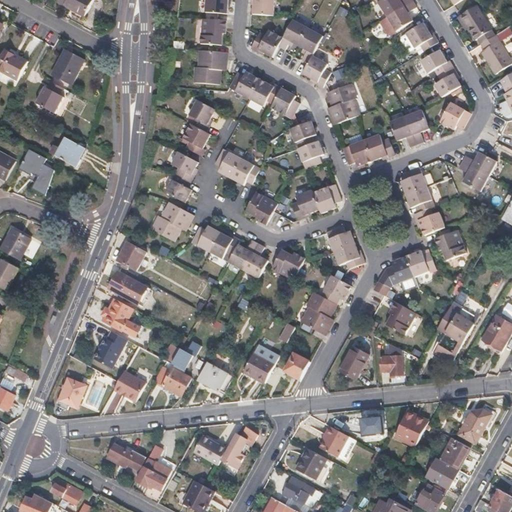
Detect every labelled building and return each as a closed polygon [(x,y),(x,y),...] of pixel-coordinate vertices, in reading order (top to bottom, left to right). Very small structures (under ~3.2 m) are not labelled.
[(95,0),(60,0),(60,1),(87,16),(95,0)] [(205,0),(204,13),(217,14),(227,15),(228,0),(205,0)] [(252,0),(252,15),(273,17),(274,0),(252,0)] [(376,0),(378,2),(377,3),(387,18),(412,1),(411,0),(401,0),(401,1),(400,0),(376,0)] [(416,7),(412,1),(387,18),(379,22),(388,34),(391,34),(412,21),(407,13),(416,7)] [(460,24),(463,22),(467,29),(473,40),(476,38),(479,44),(494,35),(475,5),(456,17),(460,24)] [(217,21),(201,20),(199,44),(215,45),(221,46),(223,22),(217,21)] [(308,28),(293,20),(282,38),(278,47),(285,51),(290,41),(298,46),(308,28)] [(422,23),(400,37),(399,40),(405,50),(409,52),(414,48),(417,55),(437,43),(434,36),(431,38),(422,23)] [(323,37),(308,28),(298,46),(308,51),(303,60),(309,63),(312,57),(323,37)] [(266,37),(259,34),(250,49),(257,52),(258,50),(272,57),(278,47),(282,38),(269,31),(266,37)] [(483,50),(480,51),(494,74),(511,63),(494,35),(479,44),(483,50)] [(29,62),(6,49),(0,60),(0,70),(19,81),(29,62)] [(86,61),(67,51),(53,76),(72,86),(86,61)] [(214,52),(199,51),(198,68),(195,68),(194,83),(219,85),(220,66),(226,66),(227,53),(214,52)] [(439,51),(420,62),(427,73),(434,69),(437,75),(452,66),(448,61),(445,62),(439,51)] [(312,57),(309,63),(304,72),(319,80),(318,83),(317,85),(323,88),(323,87),(331,73),(325,70),(327,65),(312,57)] [(452,66),(437,75),(440,80),(434,84),(442,97),(460,86),(452,74),(455,72),(452,66)] [(238,73),(235,78),(229,88),(249,99),(260,80),(246,72),(244,76),(238,73)] [(511,72),(498,81),(505,93),(508,98),(505,100),(511,110),(511,72)] [(274,88),(260,80),(249,99),(269,110),(271,108),(281,89),(275,86),(274,88)] [(48,88),(45,87),(37,104),(55,114),(64,98),(60,95),(64,88),(51,82),(48,88)] [(351,84),(327,93),(334,111),(329,113),(334,126),(359,116),(353,100),(357,98),(351,84)] [(289,93),(281,89),(271,108),(292,120),(300,104),(294,101),(294,99),(288,96),(289,93)] [(197,101),(189,116),(194,119),(191,125),(206,133),(209,127),(207,126),(215,111),(203,104),(197,101)] [(471,114),(450,103),(439,122),(445,125),(454,129),(456,126),(463,130),(471,114)] [(421,109),(405,116),(417,144),(424,141),(421,132),(425,130),(429,129),(421,109)] [(405,116),(389,122),(397,141),(407,138),(410,147),(417,144),(405,116)] [(299,127),(291,130),(298,150),(314,144),(312,137),(316,136),(311,122),(299,127)] [(206,133),(191,125),(184,139),(189,142),(185,148),(190,151),(201,157),(204,151),(202,149),(210,135),(206,133)] [(380,134),(364,140),(372,161),(387,156),(388,158),(395,155),(387,136),(381,138),(380,134)] [(61,149),(62,149),(58,157),(77,167),(81,159),(78,158),(84,147),(66,138),(61,149)] [(364,140),(343,149),(349,165),(356,163),(357,167),(372,161),(364,140)] [(314,144),(298,150),(305,169),(321,163),(319,157),(323,155),(318,142),(314,144)] [(242,159),(223,149),(214,165),(221,168),(218,173),(231,179),(242,159)] [(31,150),(20,170),(32,176),(30,179),(35,182),(31,188),(45,195),(56,169),(45,164),(48,159),(31,150)] [(17,162),(0,152),(0,177),(7,181),(17,162)] [(466,157),(463,163),(490,177),(498,162),(487,155),(481,152),(475,162),(466,157)] [(172,164),(178,168),(175,174),(190,182),(193,177),(191,176),(197,164),(186,157),(178,153),(172,164)] [(260,169),(242,159),(231,179),(244,187),(247,182),(252,185),(255,179),(260,169)] [(460,169),(469,174),(464,183),(482,192),(490,177),(463,163),(460,169)] [(404,174),(407,181),(402,182),(407,195),(428,187),(420,168),(404,174)] [(190,182),(175,174),(166,192),(186,203),(192,191),(187,188),(190,182)] [(335,185),(313,193),(319,210),(320,214),(336,208),(334,204),(341,202),(335,185)] [(428,187),(407,195),(412,208),(416,207),(419,214),(431,209),(436,207),(428,187)] [(298,203),(291,205),(297,221),(304,218),(303,216),(319,210),(313,193),(312,191),(296,197),(298,203)] [(278,204),(257,193),(247,212),(268,223),(273,212),(278,204)] [(511,201),(502,219),(511,225),(511,201)] [(163,217),(160,216),(153,230),(174,241),(183,225),(188,227),(191,223),(194,217),(182,210),(170,203),(163,217)] [(417,221),(419,220),(425,236),(446,228),(440,213),(433,215),(431,209),(419,214),(415,215),(417,221)] [(32,237),(13,227),(1,250),(19,260),(32,237)] [(201,228),(195,239),(193,243),(212,253),(222,234),(209,227),(207,231),(201,228)] [(345,228),(328,234),(336,253),(357,245),(352,232),(347,233),(345,228)] [(458,231),(438,238),(443,251),(447,262),(467,254),(458,231)] [(234,240),(222,234),(212,253),(225,260),(228,253),(233,256),(239,246),(241,241),(235,238),(234,240)] [(239,246),(233,256),(230,263),(245,271),(259,245),(253,241),(248,250),(239,246)] [(147,253),(128,243),(118,261),(136,271),(147,253)] [(266,248),(259,245),(245,271),(260,279),(267,266),(270,261),(261,256),(266,248)] [(357,245),(336,253),(341,267),(347,265),(350,271),(367,264),(364,257),(362,258),(357,245)] [(284,250),(281,256),(274,269),(295,281),(305,262),(284,250)] [(422,251),(407,257),(415,278),(436,269),(431,255),(430,253),(424,256),(422,251)] [(393,267),(387,269),(394,286),(415,278),(407,257),(392,263),(393,267)] [(20,268),(3,259),(0,264),(0,285),(8,290),(20,268)] [(394,286),(387,269),(380,282),(391,289),(394,286)] [(148,289),(119,273),(110,290),(139,306),(148,289)] [(343,281),(334,277),(323,297),(338,305),(341,299),(345,301),(353,287),(343,281)] [(391,289),(380,282),(375,290),(386,296),(391,289)] [(308,307),(311,308),(303,322),(327,336),(333,324),(329,322),(338,305),(323,297),(316,293),(308,307)] [(134,309),(115,299),(103,321),(122,332),(123,330),(136,337),(141,328),(128,321),(134,309)] [(247,301),(243,299),(238,307),(243,309),(247,301)] [(418,314),(399,303),(387,325),(406,336),(418,314)] [(451,308),(444,319),(470,334),(475,326),(457,316),(459,313),(451,308)] [(511,334),(511,325),(498,317),(484,341),(502,351),(511,334)] [(438,331),(446,336),(435,355),(452,365),(470,334),(444,319),(440,326),(438,331)] [(280,339),(288,343),(296,327),(288,323),(280,339)] [(101,346),(103,347),(100,352),(98,351),(94,359),(111,368),(127,340),(112,332),(108,339),(106,338),(101,346)] [(280,356),(259,345),(244,372),(266,384),(280,356)] [(179,350),(171,346),(164,359),(172,363),(179,350)] [(383,357),(381,358),(381,373),(391,373),(391,377),(404,377),(403,352),(394,347),(389,348),(390,353),(382,354),(383,357)] [(364,354),(355,349),(350,357),(359,361),(364,354)] [(173,365),(174,365),(171,371),(162,386),(182,397),(192,379),(183,375),(193,358),(180,351),(173,365)] [(312,362),(296,353),(286,371),(301,380),(312,362)] [(359,361),(350,357),(341,374),(356,382),(370,357),(364,354),(359,361)] [(229,374),(208,363),(199,381),(219,392),(220,391),(226,394),(234,378),(229,375),(229,374)] [(9,366),(6,372),(17,378),(20,373),(9,366)] [(171,371),(164,368),(156,383),(162,386),(171,371)] [(125,372),(119,383),(115,391),(123,395),(124,393),(128,395),(126,397),(135,402),(146,384),(125,372)] [(86,387),(69,379),(60,402),(70,406),(78,409),(86,387)] [(15,396),(1,389),(0,390),(0,405),(8,410),(15,396)] [(427,420),(411,411),(401,429),(408,433),(403,441),(416,448),(416,446),(426,429),(423,427),(427,420)] [(485,411),(473,413),(460,436),(476,445),(492,416),(485,411)] [(372,420),(362,421),(364,437),(385,435),(383,419),(372,420)] [(236,434),(227,450),(221,461),(238,471),(246,457),(244,456),(241,454),(246,445),(249,446),(251,448),(259,434),(246,427),(241,437),(236,434)] [(325,436),(328,437),(326,441),(322,449),(339,458),(350,439),(351,437),(331,427),(325,436)] [(204,436),(195,452),(218,465),(221,461),(227,450),(204,436)] [(357,443),(350,439),(339,458),(346,462),(357,443)] [(470,449),(453,439),(441,460),(442,461),(458,470),(470,449)] [(300,444),(297,448),(306,453),(308,449),(300,444)] [(164,450),(156,446),(149,458),(144,467),(136,481),(148,488),(149,485),(153,487),(161,491),(166,482),(152,475),(157,466),(155,465),(164,450)] [(316,481),(328,460),(308,449),(306,453),(297,470),(316,481)] [(132,454),(126,450),(119,464),(127,468),(128,465),(139,471),(144,460),(137,456),(132,454)] [(377,466),(383,455),(377,452),(371,463),(377,466)] [(437,469),(441,471),(434,483),(436,484),(447,490),(448,491),(459,471),(458,470),(442,461),(437,469)] [(315,491),(292,478),(283,494),(290,498),(304,506),(306,507),(315,491)] [(64,483),(58,479),(56,484),(62,487),(64,483)] [(206,487),(196,481),(183,504),(199,511),(201,511),(208,499),(212,501),(216,492),(206,487)] [(62,487),(67,490),(62,497),(76,505),(83,493),(64,483),(62,487)] [(62,487),(56,484),(52,491),(62,497),(67,490),(62,487)] [(433,489),(435,490),(444,495),(447,490),(436,484),(433,489)] [(431,496),(423,492),(416,504),(430,511),(434,511),(439,504),(444,495),(435,490),(431,496)] [(511,496),(500,490),(491,507),(498,511),(509,511),(511,508),(511,496)] [(33,500),(27,498),(22,511),(49,511),(52,504),(35,494),(33,500)] [(358,499),(353,496),(348,504),(354,507),(358,499)] [(298,511),(286,505),(273,498),(264,511),(298,511)] [(300,511),(304,506),(290,498),(286,505),(298,511),(300,511)] [(205,511),(212,501),(208,499),(201,511),(205,511)] [(389,506),(380,501),(374,511),(410,511),(392,501),(389,506)] [(480,501),(477,506),(488,511),(491,507),(480,501)]
